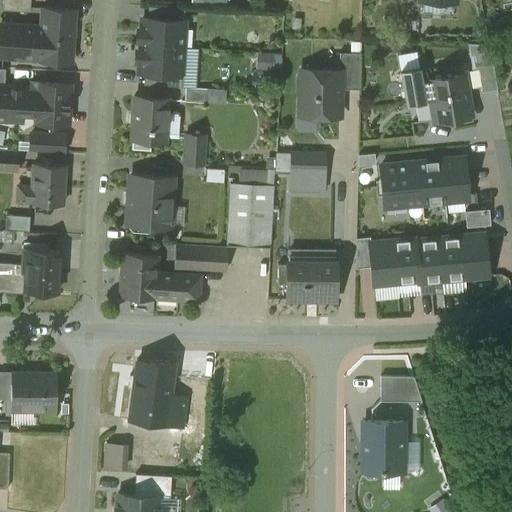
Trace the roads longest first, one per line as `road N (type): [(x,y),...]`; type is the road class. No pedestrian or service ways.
road 1 (residential): [(90,336),(108,0)]
road 2 (residential): [(328,340),(90,336)]
road 3 (residential): [(511,311),(328,340)]
road 4 (residential): [(81,511),(90,336)]
road 5 (residential): [(330,511),(328,340)]
